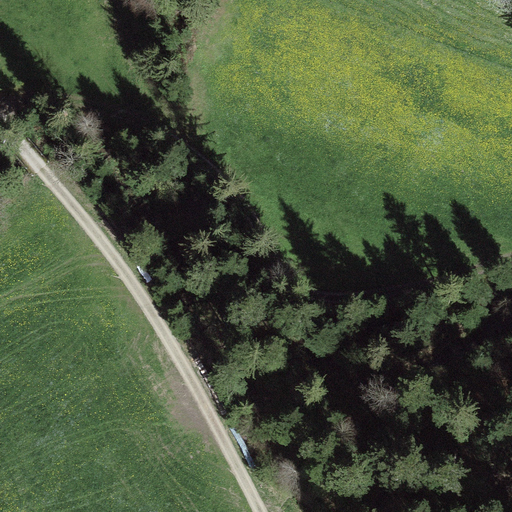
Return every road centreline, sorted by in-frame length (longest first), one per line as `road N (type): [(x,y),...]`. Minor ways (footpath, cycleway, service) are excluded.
road 1 (track): [(0,107),(54,87),(104,110),(157,149),(273,267),(332,292),(511,277)]
road 2 (track): [(0,120),(153,314),(261,511)]
